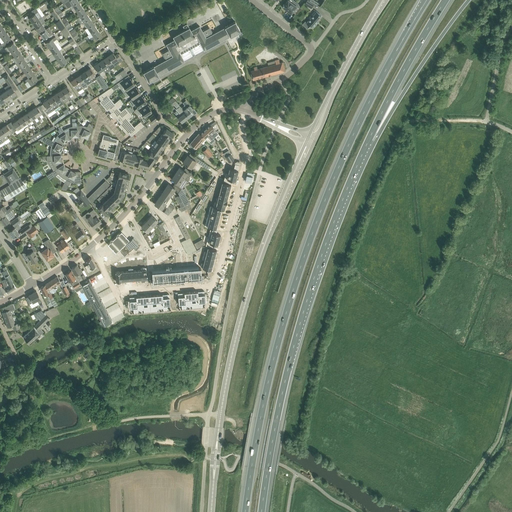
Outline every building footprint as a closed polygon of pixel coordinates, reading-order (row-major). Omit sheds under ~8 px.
[(282,7),(287,10),(292,13),(293,11),(296,14),(301,7),(297,3),(293,0),(292,2),(288,0),(286,3),(286,2),(284,4),(283,5),(284,5),(282,7)] [(313,3),(310,1),(308,0),(307,0),(305,4),(311,8),(314,3),(313,3)] [(72,5),(76,10),(82,7),(78,1),(72,5)] [(77,17),(80,16),(86,12),(82,7),(76,10),(78,13),(76,15),(77,17)] [(33,23),(41,17),(36,8),(28,14),(30,17),(29,17),(33,23)] [(311,15),(309,17),(311,18),(307,23),(313,28),(319,21),(318,20),(322,16),(315,10),(311,15)] [(84,22),(89,18),(86,12),(80,16),(84,22)] [(33,23),(36,28),(42,24),(45,22),(41,17),(33,23)] [(84,22),(88,27),(93,23),(89,18),(84,22)] [(60,30),(61,29),(64,27),(60,20),(55,23),(60,30)] [(240,31),(235,21),(225,27),(212,34),(209,28),(202,31),(199,26),(198,27),(197,26),(190,30),(189,27),(189,28),(187,24),(183,26),(185,30),(173,36),(174,40),(166,44),(169,50),(162,53),(166,60),(154,67),(153,66),(143,72),(148,82),(159,76),(184,61),(193,56),(192,54),(194,54),(195,55),(204,50),(230,36),(230,37),(240,31)] [(93,23),(88,27),(91,33),(97,29),(93,23)] [(42,24),(36,28),(40,33),(46,29),(42,24)] [(264,31),(275,38),(279,31),(268,24),(264,31)] [(46,29),(40,33),(43,39),(44,38),(45,40),(53,35),(48,27),(46,29)] [(70,34),(64,27),(60,30),(65,38),(70,34)] [(94,36),(90,38),(92,41),(101,35),(97,29),(91,33),(94,36)] [(10,38),(7,33),(1,37),(4,42),(5,42),(10,38)] [(50,48),(56,44),(59,42),(57,39),(55,36),(52,39),(52,38),(46,42),(50,48)] [(11,52),(17,48),(13,42),(9,45),(7,46),(4,48),(8,54),(11,52)] [(50,48),(54,54),(60,50),(56,44),(50,48)] [(17,48),(11,52),(14,57),(20,53),(17,48)] [(54,54),(57,60),(63,55),(60,50),(54,54)] [(14,57),(12,58),(13,60),(15,59),(18,62),(24,58),(20,53),(14,57)] [(113,53),(108,56),(115,66),(117,64),(119,62),(120,63),(122,61),(120,58),(117,53),(115,55),(113,53)] [(63,55),(57,60),(61,65),(67,61),(70,59),(69,57),(65,59),(63,55)] [(110,69),(113,67),(115,66),(108,56),(103,59),(108,66),(110,69)] [(18,62),(16,64),(19,69),(21,67),(27,63),(24,58),(18,62)] [(99,63),(103,69),(108,66),(103,59),(99,63)] [(283,62),(280,63),(279,59),(275,60),(275,61),(276,64),(269,66),(257,69),(257,66),(254,67),(254,70),(251,71),(252,75),(254,80),(286,71),(283,62)] [(21,67),(25,73),(31,68),(27,63),(21,67)] [(98,76),(106,88),(109,87),(101,75),(102,75),(103,76),(104,76),(106,74),(103,69),(99,63),(94,66),(98,73),(99,72),(100,75),(98,76)] [(28,78),(34,74),(31,68),(25,73),(28,78)] [(95,75),(93,72),(90,68),(85,72),(90,78),(95,75)] [(119,73),(122,78),(127,74),(124,69),(119,73)] [(85,72),(81,75),(87,85),(92,82),(90,78),(85,72)] [(8,74),(3,77),(5,80),(9,85),(13,82),(8,74)] [(35,81),(38,79),(34,74),(28,78),(25,80),(26,82),(28,82),(31,86),(35,83),(35,81)] [(81,75),(76,78),(80,85),(82,88),(87,85),(81,75)] [(106,88),(98,76),(95,78),(104,90),(106,88)] [(132,80),(131,80),(130,78),(129,79),(128,76),(117,83),(120,88),(123,86),(126,90),(134,85),(133,83),(134,82),(132,80)] [(71,81),(74,85),(75,88),(79,94),(84,90),(80,85),(76,78),(71,81)] [(9,88),(6,90),(11,97),(16,94),(10,85),(8,87),(9,88)] [(135,88),(134,85),(126,90),(123,92),(126,97),(129,95),(132,99),(140,94),(139,92),(140,91),(138,89),(137,89),(136,87),(135,88)] [(67,86),(66,87),(66,86),(63,88),(64,88),(62,90),(69,100),(71,98),(69,95),(71,93),(70,90),(67,86)] [(111,87),(98,96),(101,100),(99,102),(103,106),(111,100),(108,96),(114,91),(111,87)] [(62,90),(61,89),(59,91),(59,92),(57,93),(64,103),(69,100),(62,90)] [(6,101),(11,97),(6,90),(1,94),(6,101)] [(52,96),(59,106),(64,103),(57,93),(52,96)] [(132,99),(129,101),(132,106),(135,103),(138,108),(145,103),(146,102),(145,100),(146,100),(144,97),(143,98),(142,96),(141,96),(140,94),(132,99)] [(54,109),(59,106),(52,96),(48,99),(54,109)] [(167,110),(171,107),(177,103),(173,98),(163,105),(167,110)] [(47,114),(54,109),(48,99),(47,100),(47,99),(44,101),(45,101),(43,103),(43,104),(41,105),(47,114)] [(69,101),(72,105),(75,110),(79,108),(76,104),(74,104),(71,99),(69,101)] [(111,100),(103,106),(104,107),(107,111),(109,109),(112,112),(110,114),(110,113),(109,114),(110,114),(123,103),(120,99),(114,103),(111,100)] [(181,108),(189,118),(193,114),(190,111),(193,109),(186,100),(186,101),(183,103),(185,105),(181,108)] [(123,103),(110,114),(110,115),(114,119),(116,117),(118,120),(129,111),(125,107),(121,111),(118,108),(123,103)] [(150,106),(149,107),(148,105),(147,105),(145,103),(138,108),(135,110),(138,115),(141,112),(144,117),(152,111),(151,109),(152,109),(150,106)] [(177,103),(174,105),(177,108),(176,109),(180,114),(177,117),(182,123),(189,118),(181,108),(180,106),(177,103)] [(46,115),(42,109),(40,106),(38,108),(37,107),(32,110),(37,117),(38,119),(39,120),(41,118),(39,115),(41,114),(43,117),(46,115)] [(32,120),(37,117),(32,110),(27,113),(32,120)] [(129,111),(118,120),(121,123),(119,125),(122,129),(123,130),(131,123),(128,119),(132,116),(129,111)] [(34,123),(32,120),(27,113),(22,116),(28,125),(29,127),(31,125),(31,124),(34,123)] [(28,125),(22,116),(18,120),(22,127),(23,128),(28,125)] [(77,136),(78,136),(77,126),(77,122),(76,122),(76,118),(72,119),(72,126),(68,128),(64,131),(69,139),(69,140),(71,139),(72,138),(72,136),(77,136)] [(17,130),(22,127),(18,120),(13,123),(14,125),(12,127),(14,131),(17,129),(17,130)] [(131,123),(123,130),(127,134),(129,132),(131,136),(144,125),(140,121),(134,127),(131,123)] [(64,142),(69,139),(64,131),(60,126),(58,123),(56,124),(58,127),(59,129),(57,130),(60,134),(57,136),(54,140),(54,141),(54,142),(62,146),(63,147),(64,145),(65,143),(64,142)] [(77,126),(78,136),(77,136),(78,136),(77,137),(80,137),(81,137),(82,135),(87,138),(93,125),(89,123),(87,127),(85,127),(83,126),(82,126),(81,126),(80,126),(77,126)] [(14,131),(12,127),(9,129),(7,125),(2,128),(6,135),(11,132),(12,133),(14,131)] [(205,129),(213,138),(216,136),(218,134),(215,130),(210,125),(205,129)] [(10,141),(6,135),(2,128),(0,129),(0,135),(5,143),(5,144),(10,141)] [(163,133),(170,138),(174,134),(166,128),(163,133)] [(205,129),(200,134),(205,138),(209,143),(211,145),(216,141),(213,138),(205,129)] [(159,137),(167,143),(170,138),(163,133),(162,133),(159,137)] [(190,143),(196,148),(204,139),(205,138),(200,134),(199,133),(190,143)] [(102,142),(101,145),(108,147),(109,142),(120,145),(121,142),(118,141),(118,139),(111,137),(111,136),(104,134),(103,134),(103,135),(101,142),(102,142)] [(156,142),(164,147),(167,143),(159,137),(156,142)] [(54,142),(54,141),(47,138),(44,142),(52,146),(51,148),(51,150),(51,152),(51,154),(51,156),(61,155),(61,156),(61,155),(61,153),(62,152),(61,151),(60,151),(62,146),(54,142)] [(153,146),(161,152),(164,147),(156,142),(153,146)] [(99,149),(98,155),(105,157),(106,156),(114,158),(115,153),(107,151),(108,147),(101,145),(100,149),(99,149)] [(151,151),(158,156),(161,152),(153,146),(150,151),(151,151)] [(218,154),(213,147),(211,148),(219,159),(221,157),(219,153),(218,154)] [(206,156),(211,152),(207,148),(202,151),(206,156)] [(148,156),(149,157),(153,160),(153,159),(155,160),(155,161),(158,156),(151,151),(148,156)] [(126,152),(124,161),(130,162),(132,153),(126,152)] [(132,153),(130,162),(135,164),(135,165),(137,156),(138,155),(132,153)] [(228,162),(234,159),(230,153),(229,154),(225,156),(226,158),(228,162)] [(183,162),(187,165),(191,168),(196,161),(202,166),(204,162),(192,154),(190,157),(187,155),(183,162)] [(61,155),(51,156),(46,156),(42,156),(42,159),(47,159),(47,161),(51,161),(53,165),(56,169),(64,164),(63,162),(63,160),(62,161),(61,161),(61,155)] [(153,159),(153,160),(149,157),(147,161),(142,159),(141,164),(140,165),(147,167),(147,168),(149,168),(151,166),(155,160),(153,159)] [(64,164),(56,169),(52,172),(46,175),(49,180),(54,176),(58,173),(60,175),(63,177),(66,179),(71,170),(69,169),(68,168),(67,169),(64,164)] [(226,173),(236,176),(237,176),(238,171),(237,170),(239,165),(235,164),(233,169),(229,168),(228,173),(226,173)] [(179,167),(175,173),(187,181),(188,181),(190,178),(189,177),(190,175),(192,172),(188,170),(185,168),(186,169),(185,171),(179,167)] [(13,168),(3,174),(9,185),(20,178),(18,176),(17,173),(13,168)] [(71,170),(66,179),(64,183),(61,189),(66,190),(71,181),(74,182),(79,182),(80,182),(80,183),(81,183),(80,172),(80,171),(78,172),(76,171),(76,172),(76,173),(71,170)] [(119,172),(118,178),(127,180),(129,174),(119,172)] [(187,181),(175,173),(172,179),(177,183),(176,185),(181,189),(178,193),(179,196),(180,198),(184,205),(189,203),(190,203),(182,189),(187,181)] [(226,173),(223,181),(230,183),(231,180),(235,181),(237,176),(226,173)] [(7,200),(27,188),(20,178),(9,185),(5,187),(0,190),(0,194),(1,194),(5,200),(6,201),(7,200)] [(117,183),(126,186),(127,180),(118,178),(118,179),(117,183)] [(126,186),(117,183),(115,189),(124,192),(126,186)] [(168,184),(164,191),(171,195),(175,189),(176,190),(178,193),(181,189),(176,185),(174,188),(168,184)] [(124,192),(115,189),(114,193),(122,198),(124,195),(123,195),(124,192)] [(81,190),(75,194),(80,200),(81,199),(82,201),(81,201),(82,202),(85,205),(90,202),(81,190)] [(170,196),(171,195),(164,191),(159,197),(166,202),(167,204),(167,205),(168,205),(167,206),(171,209),(172,210),(174,207),(169,203),(171,200),(172,199),(171,197),(170,196)] [(114,193),(111,196),(118,203),(120,200),(121,201),(122,198),(114,193)] [(111,196),(107,200),(113,207),(118,203),(111,196)] [(180,198),(179,196),(176,197),(181,207),(179,208),(179,209),(181,212),(186,209),(184,205),(180,198)] [(161,209),(163,206),(165,207),(165,208),(167,209),(164,212),(168,215),(172,210),(171,209),(167,206),(168,205),(167,205),(167,204),(166,202),(159,197),(155,204),(161,209)] [(103,204),(109,211),(113,207),(107,200),(103,204)] [(0,217),(10,210),(19,204),(16,201),(13,203),(10,206),(11,207),(7,210),(4,206),(1,208),(0,208),(0,217)] [(105,215),(109,211),(103,204),(102,204),(98,208),(105,215)] [(40,207),(35,210),(41,218),(52,210),(49,206),(42,210),(40,207)] [(90,215),(85,219),(86,220),(85,221),(89,227),(92,225),(94,227),(101,222),(97,216),(98,216),(93,209),(89,213),(88,213),(90,215)] [(13,214),(11,211),(10,210),(0,217),(0,219),(4,224),(8,221),(12,218),(13,217),(12,215),(13,214)] [(27,210),(11,222),(14,226),(19,222),(22,221),(24,219),(30,215),(27,210)] [(148,218),(146,220),(147,221),(146,221),(152,227),(158,221),(155,219),(151,215),(149,218),(148,218)] [(186,239),(187,239),(190,237),(179,216),(175,218),(186,239)] [(60,237),(48,218),(47,217),(38,222),(52,242),(60,237)] [(144,224),(141,226),(147,232),(149,230),(152,232),(155,229),(152,227),(146,221),(145,221),(143,223),(144,224)] [(206,221),(205,226),(216,229),(217,226),(217,224),(206,221)] [(14,227),(9,231),(13,238),(19,233),(17,231),(21,228),(19,225),(20,224),(19,222),(14,226),(14,227)] [(85,234),(82,230),(76,223),(74,225),(78,230),(74,233),(75,235),(78,239),(85,234)] [(164,236),(165,236),(167,235),(167,234),(163,228),(161,223),(158,225),(164,236)] [(20,230),(22,234),(25,232),(31,228),(32,227),(30,224),(29,225),(28,224),(20,230)] [(65,239),(69,236),(65,230),(62,225),(58,228),(65,239)] [(25,232),(27,236),(28,235),(30,238),(35,234),(38,231),(34,226),(31,228),(25,232)] [(210,228),(208,237),(219,240),(220,235),(216,234),(217,230),(210,228)] [(121,231),(107,244),(115,252),(129,239),(121,231)] [(128,242),(119,250),(121,251),(128,259),(130,257),(127,254),(130,250),(133,248),(133,247),(135,250),(139,246),(140,245),(134,237),(132,239),(132,238),(128,242)] [(208,237),(206,246),(212,247),(213,244),(218,245),(219,240),(208,237)] [(43,249),(40,251),(44,256),(47,260),(48,259),(49,259),(50,259),(50,258),(53,256),(52,255),(54,254),(53,253),(56,251),(49,239),(44,242),(47,248),(44,250),(43,249)] [(57,246),(59,248),(62,252),(69,246),(64,239),(61,242),(61,243),(57,246)] [(196,248),(205,245),(203,239),(194,242),(196,248)] [(34,251),(36,250),(33,246),(29,248),(28,249),(30,252),(27,254),(27,253),(26,253),(25,253),(24,253),(23,253),(22,253),(21,253),(25,260),(26,260),(28,262),(31,260),(32,262),(38,258),(35,254),(34,251)] [(88,264),(85,266),(88,272),(96,267),(91,258),(86,260),(88,264)] [(77,264),(71,268),(76,275),(80,284),(87,280),(80,268),(79,268),(77,264)] [(13,283),(13,282),(7,269),(2,271),(5,277),(6,278),(1,281),(3,285),(4,288),(5,289),(7,292),(7,293),(16,288),(13,283)] [(74,276),(74,274),(71,270),(65,274),(68,278),(67,279),(68,281),(69,282),(70,281),(72,285),(74,288),(81,285),(80,284),(76,275),(74,276)] [(57,276),(45,284),(49,291),(49,290),(60,282),(57,276)] [(87,280),(80,284),(81,285),(100,319),(103,326),(112,321),(89,279),(87,280)] [(49,290),(49,291),(45,284),(45,285),(40,288),(42,292),(44,295),(46,294),(47,294),(48,295),(50,298),(51,301),(54,299),(53,297),(52,294),(49,290)] [(66,286),(61,288),(66,296),(67,295),(68,297),(70,295),(66,286)] [(29,296),(26,298),(26,299),(26,298),(29,304),(37,300),(39,304),(42,302),(36,291),(29,295),(29,296)] [(162,294),(163,311),(164,311),(171,310),(170,310),(169,294),(162,294)] [(136,297),(129,297),(131,313),(130,313),(137,313),(136,296),(136,297)] [(10,311),(15,309),(13,304),(3,309),(4,311),(3,311),(3,312),(2,313),(5,320),(7,327),(12,326),(14,330),(18,328),(20,327),(18,323),(15,324),(13,317),(10,311)] [(39,319),(44,313),(41,310),(34,314),(37,321),(39,319)] [(44,313),(39,319),(40,320),(23,337),(29,344),(42,333),(43,332),(40,328),(44,323),(47,320),(49,318),(44,313)]
